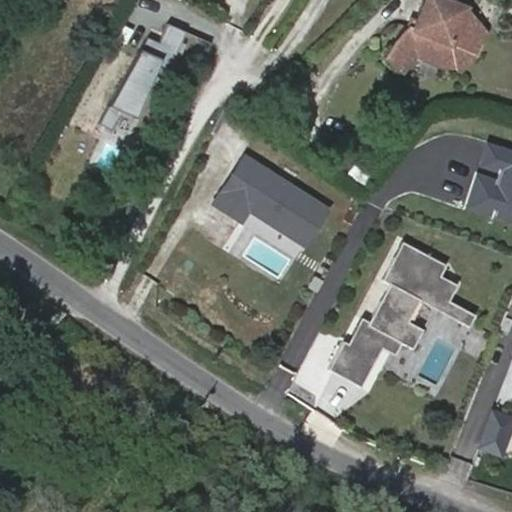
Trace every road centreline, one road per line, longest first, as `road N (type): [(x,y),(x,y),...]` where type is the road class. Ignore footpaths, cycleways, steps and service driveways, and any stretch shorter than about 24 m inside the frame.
road 1 (tertiary): [(466,511),(155,356),(0,243)]
road 2 (unknown): [(109,322),(254,46)]
